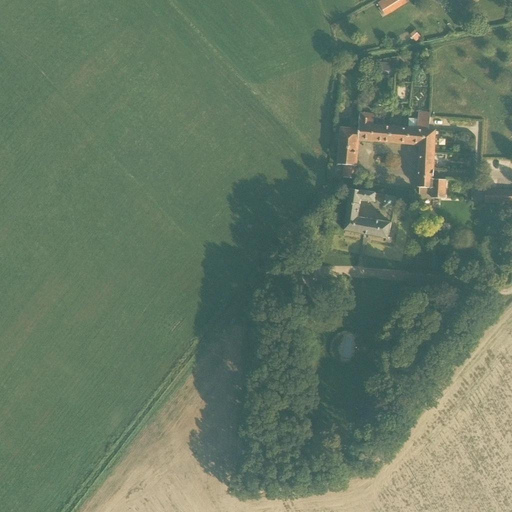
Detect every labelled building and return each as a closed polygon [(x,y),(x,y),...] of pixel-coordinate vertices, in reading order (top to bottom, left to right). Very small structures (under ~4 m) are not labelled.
[(385,15),(407,2),(405,0),(383,0),(378,3),(385,15)] [(408,35),(416,42),(420,37),(413,30),(408,35)] [(379,63),(379,71),(393,71),(394,63),(379,63)] [(420,146),(421,112),(419,112),(418,129),(408,129),(407,145),(420,146)] [(435,150),(436,130),(429,130),(430,113),(421,112),(420,146),(420,149),(435,150)] [(377,142),(378,126),(373,126),(374,114),(361,113),(360,126),(360,130),(359,141),(377,142)] [(394,144),(396,128),(378,126),(377,142),(394,144)] [(407,145),(408,129),(396,128),(394,144),(407,145)] [(358,154),(359,141),(360,130),(340,129),(339,152),(358,154)] [(433,178),(433,177),(434,177),(434,171),(435,150),(420,149),(419,170),(418,176),(419,176),(419,177),(433,178)] [(357,166),(358,154),(339,152),(338,165),(344,165),(343,178),(355,179),(356,166),(357,166)] [(433,178),(419,177),(419,176),(418,176),(418,188),(420,188),(419,195),(432,195),(432,198),(445,199),(446,180),(434,179),(434,177),(433,177),(433,178)] [(375,203),(376,194),(350,189),(345,231),(356,233),(364,235),(386,239),(386,242),(391,243),(392,238),(389,237),(391,224),(358,217),(362,200),(375,203)] [(493,203),(493,190),(486,190),(485,203),(493,203)] [(501,203),(501,190),(493,190),(493,203),(501,203)] [(508,204),(509,191),(501,190),(501,203),(508,204)] [(394,209),(396,198),(386,195),(383,207),(394,209)] [(321,252),(301,253),(301,265),(322,265),(321,252)] [(353,358),(353,339),(344,339),(344,358),(353,358)]
